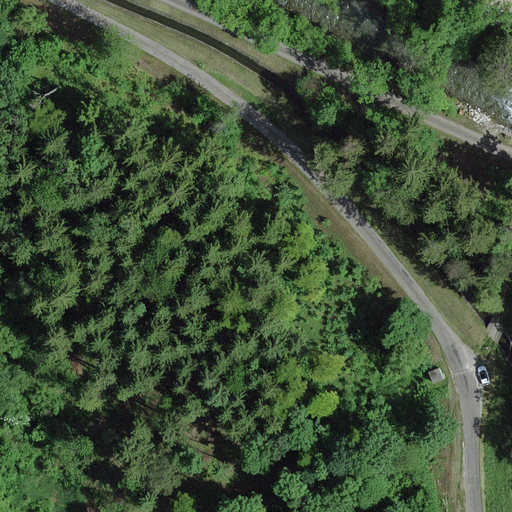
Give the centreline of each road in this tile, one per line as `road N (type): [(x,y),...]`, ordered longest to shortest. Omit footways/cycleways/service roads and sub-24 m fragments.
road 1 (track): [(481,511),(468,383),(404,277),(327,185),(237,102),(59,0)]
road 2 (track): [(511,152),(174,0)]
